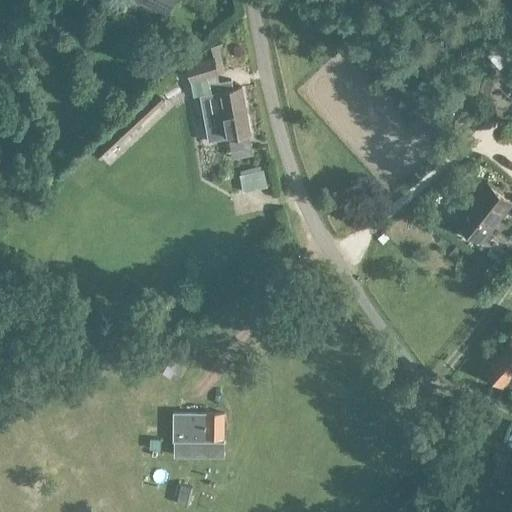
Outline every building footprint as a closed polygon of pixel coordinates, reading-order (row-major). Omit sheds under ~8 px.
[(139,0),(164,13),(170,0),(139,0)] [(128,26),(154,39),(160,25),(123,7),(117,19),(120,20),(117,27),(126,31),(128,26)] [(190,81),(218,74),(214,57),(186,65),(190,81)] [(211,93),(200,96),(208,141),(228,138),(252,134),(243,87),(233,88),(231,80),(209,84),(211,93)] [(159,93),(95,152),(101,159),(103,157),(112,148),(122,139),(129,133),(134,128),(165,100),(159,93)] [(263,169),(261,170),(254,172),(258,189),(267,187),(263,169)] [(511,201),(487,182),(456,220),(481,241),(511,202),(511,201)] [(511,345),(509,343),(485,370),(503,386),(511,375),(511,345)] [(173,441),(173,456),(194,456),(194,441),(224,441),(224,412),(173,412),(173,441)] [(488,461),(504,463),(506,446),(490,444),(488,461)] [(188,505),(192,486),(182,484),(177,503),(188,505)]
